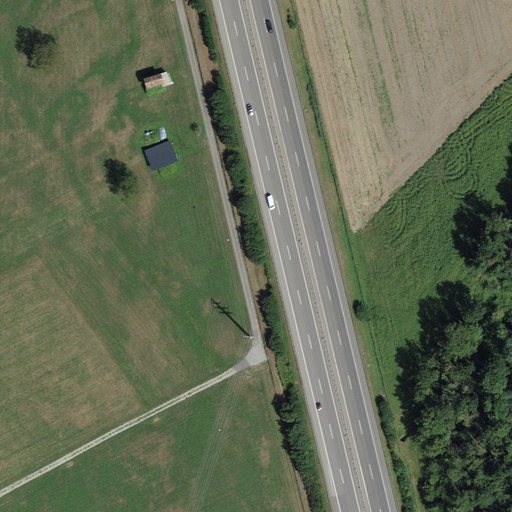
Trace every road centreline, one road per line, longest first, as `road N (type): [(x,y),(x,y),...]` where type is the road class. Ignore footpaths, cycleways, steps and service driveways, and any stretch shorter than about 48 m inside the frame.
road 1 (track): [(0,492),(258,355),(176,0)]
road 2 (motorway): [(226,0),(347,511)]
road 3 (motorway): [(379,511),(258,0)]
